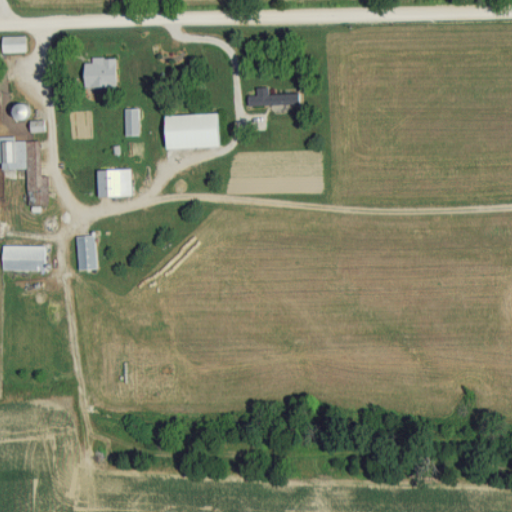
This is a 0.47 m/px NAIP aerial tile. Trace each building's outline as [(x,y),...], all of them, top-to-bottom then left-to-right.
[(29,37),(4,37),(4,52),(29,52),(29,37)] [(121,87),(121,59),(88,59),(88,87),(121,87)] [(249,95),(249,106),(302,104),(302,93),(272,94),(271,87),(258,87),(259,94),(249,95)] [(168,115),(169,148),(228,146),(227,113),(168,115)] [(52,205),(51,174),(42,174),(41,138),(0,138),(0,169),(29,169),(30,206),(52,205)] [(100,170),(100,196),(135,196),(135,169),(100,170)] [(99,269),(97,236),(79,236),(80,270),(99,269)] [(49,246),(4,245),(4,270),(49,271),(49,246)]
